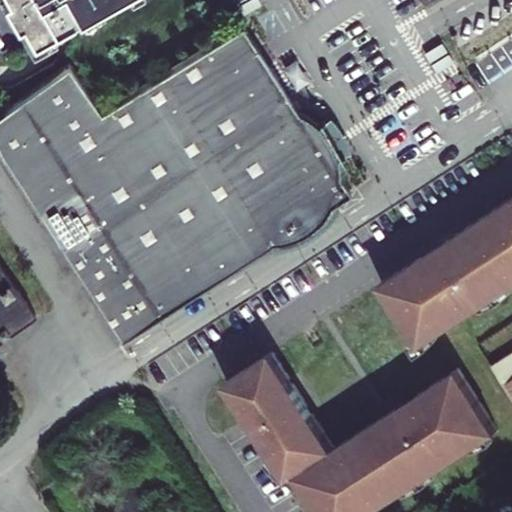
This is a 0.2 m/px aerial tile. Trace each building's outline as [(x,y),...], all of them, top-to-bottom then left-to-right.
[(9,0),(5,2),(19,26),(25,23),(36,43),(112,0),(9,0)] [(299,110),(243,23),(237,27),(222,36),(207,44),(184,59),(161,73),(131,91),(102,108),(86,86),(69,62),(56,71),(19,97),(0,110),(0,149),(1,152),(123,337),(273,240),(283,239),(292,237),(305,232),(320,220),(329,209),(333,201),(350,190),(340,173),(340,168),(337,154),(334,145),(330,137),(318,122),(307,114),(299,110)] [(420,255),(381,280),(420,341),(511,282),(511,195),(445,239),(447,242),(422,258),(420,255)] [(0,337),(34,313),(0,265),(0,337)] [(459,367),(336,446),(275,349),(228,379),(290,475),(297,470),(324,511),(366,511),(498,428),(459,367)] [(511,353),(492,366),(504,384),(511,378),(511,353)]
